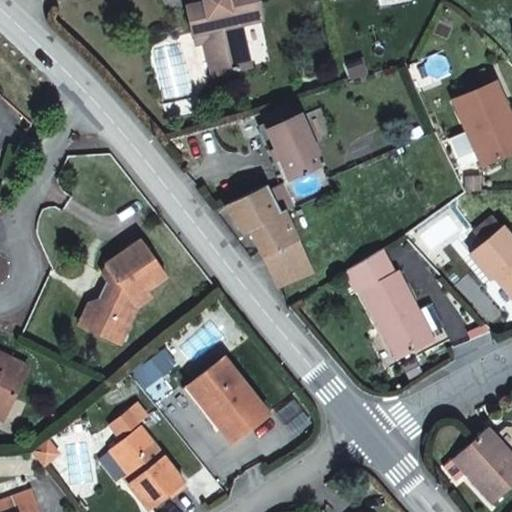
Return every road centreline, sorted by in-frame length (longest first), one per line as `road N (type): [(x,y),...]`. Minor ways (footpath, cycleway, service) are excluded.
road 1 (tertiary): [(90,102),(368,432)]
road 2 (residential): [(90,102),(53,150),(0,260)]
road 3 (residential): [(511,349),(405,419),(368,432)]
road 4 (residential): [(368,432),(252,511)]
road 5 (tertiary): [(0,10),(90,102)]
